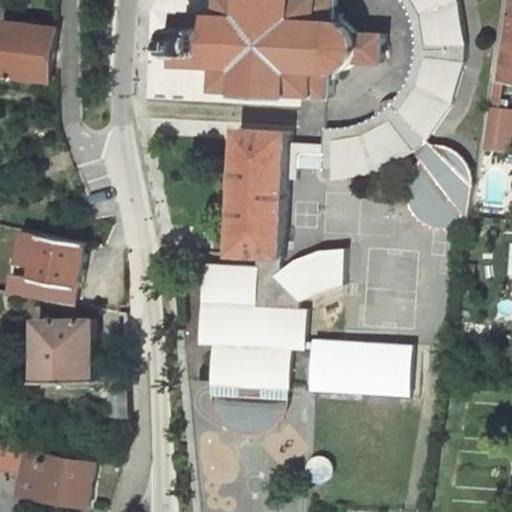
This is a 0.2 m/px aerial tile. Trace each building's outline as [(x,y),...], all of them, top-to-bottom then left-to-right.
[(342,0),(224,0),(224,11),(189,9),(186,62),(220,64),(220,91),(336,97),(337,71),(345,70),(351,67),(356,64),(360,60),(388,62),(390,32),(368,30),(365,28),(360,23),(350,19),(342,17),(342,0)] [(411,79),(408,85),(404,91),(395,101),(385,110),(380,113),(368,119),(361,122),(348,124),(335,125),(328,125),(327,141),(294,139),(292,175),(301,176),(303,152),(326,153),(325,167),(336,168),(335,176),(345,176),(365,173),(384,167),(403,158),(417,148),(419,146),(427,140),(431,135),(440,124),(452,107),(460,89),(466,69),(468,49),(468,39),(466,19),(461,0),(408,0),(412,8),(417,20),(418,27),(419,34),(420,47),(416,67),(411,79)] [(511,0),(507,0),(494,83),(506,85),(507,79),(511,79),(511,0)] [(1,72),(54,79),(62,27),(8,20),(1,72)] [(494,83),(493,92),(504,94),(506,85),(494,83)] [(490,106),(502,108),(504,94),(493,92),(490,106)] [(490,106),(484,148),(511,149),(511,110),(502,108),(490,106)] [(294,139),(295,130),(242,128),(236,254),(261,256),(285,257),(288,257),(292,175),(294,139)] [(405,193),(407,202),(407,204),(412,212),(419,221),(428,226),(437,229),(446,230),(457,227),(465,223),(474,215),(478,190),(478,185),(476,175),(472,165),(466,158),(459,153),(449,147),(439,144),(431,135),(427,140),(419,146),(417,148),(425,158),(420,161),(416,164),(409,173),(406,184),(405,193)] [(93,241),(49,231),(40,275),(18,271),(14,289),(82,302),(93,241)] [(261,267),(210,264),(204,347),(217,347),(214,387),(241,389),(264,390),(291,392),(293,352),(307,353),(307,351),(308,343),(310,310),(301,310),(301,305),(349,283),(351,247),(328,248),(300,260),(287,274),(284,269),(285,257),(261,256),(261,267)] [(44,380),(100,379),(99,317),(43,318),(44,380)] [(316,352),(313,393),(411,398),(415,346),(317,340),(317,343),(308,343),(307,351),(316,352)] [(130,389),(114,390),(114,414),(130,417),(130,389)] [(237,436),(243,438),(246,438),(252,439),(261,438),(267,436),(272,433),(277,429),(281,425),(288,414),(290,402),(263,400),(264,390),(241,389),(240,399),(214,397),(214,406),(215,412),(221,423),(229,432),(237,436)] [(0,465),(29,471),(26,488),(48,492),(47,497),(90,505),(98,463),(32,451),(33,445),(0,439),(0,465)] [(311,461),(308,463),(307,479),(309,481),(313,483),(317,484),(320,484),(323,482),(326,480),(329,476),(330,472),(329,468),(327,464),(322,460),(315,459),(311,461)] [(48,492),(26,488),(25,493),(47,497),(48,492)]
